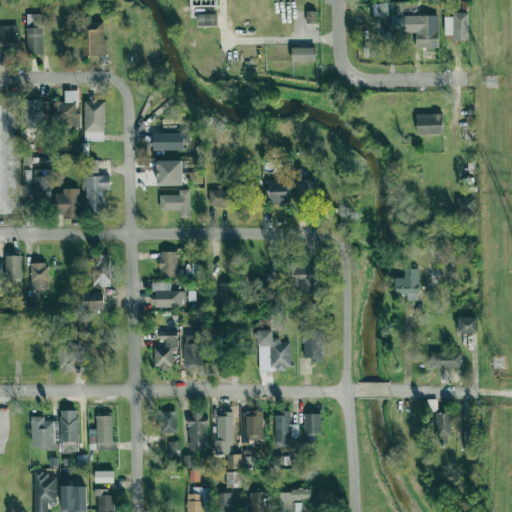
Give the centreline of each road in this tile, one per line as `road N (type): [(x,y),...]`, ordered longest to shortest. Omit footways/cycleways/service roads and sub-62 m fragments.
road 1 (residential): [(136,511),(119,83)]
road 2 (residential): [(357,390),(0,390)]
road 3 (residential): [(330,238),(0,232)]
road 4 (residential): [(345,390),(342,263),(330,238)]
road 5 (residential): [(348,511),(345,390)]
road 6 (residential): [(468,74),(347,73)]
road 7 (residential): [(119,83),(0,76)]
